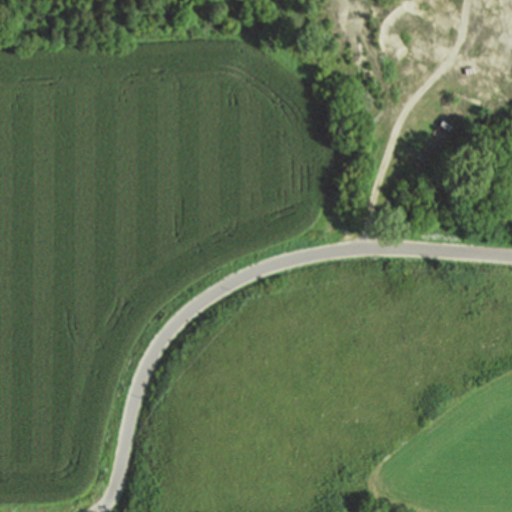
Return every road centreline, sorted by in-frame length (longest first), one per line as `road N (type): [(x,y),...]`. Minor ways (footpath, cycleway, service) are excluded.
road 1 (residential): [(511,255),(348,247),(248,274),(202,302),(170,329),(147,365),(118,481),(100,511)]
road 2 (track): [(367,246),(385,161),(414,102),(460,42),(468,0)]
